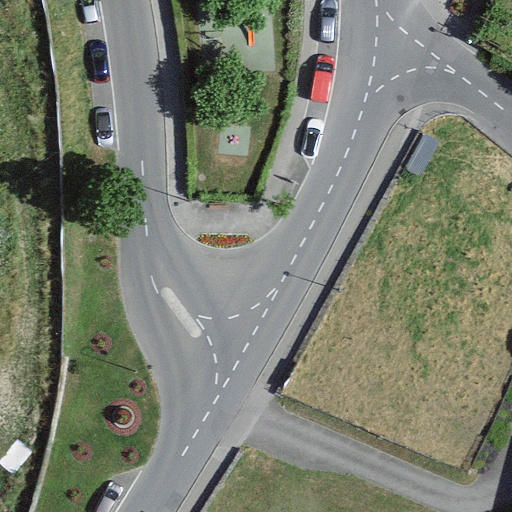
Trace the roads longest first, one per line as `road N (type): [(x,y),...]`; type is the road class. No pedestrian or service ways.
road 1 (unclassified): [(243,362),(188,320),(150,267),(135,0)]
road 2 (residential): [(243,362),(336,192),(400,33)]
road 3 (unclassified): [(148,511),(243,362)]
road 4 (residential): [(400,33),(511,119)]
